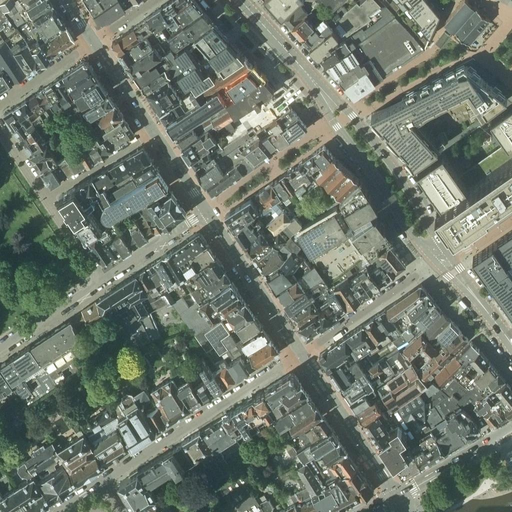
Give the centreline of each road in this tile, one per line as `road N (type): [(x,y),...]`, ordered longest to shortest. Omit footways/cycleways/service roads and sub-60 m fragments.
road 1 (residential): [(300,353),(102,480)]
road 2 (tertiary): [(446,252),(376,145),(305,71)]
road 3 (tertiary): [(333,121),(434,260)]
road 4 (tertiary): [(206,210),(300,353)]
road 5 (tertiary): [(300,353),(395,494)]
road 6 (unclassified): [(434,260),(300,353)]
road 7 (residential): [(206,210),(333,121)]
road 8 (tertiary): [(511,426),(395,494)]
road 9 (residential): [(152,128),(42,196)]
road 10 (residential): [(102,280),(206,210)]
road 11 (residential): [(0,350),(102,280)]
